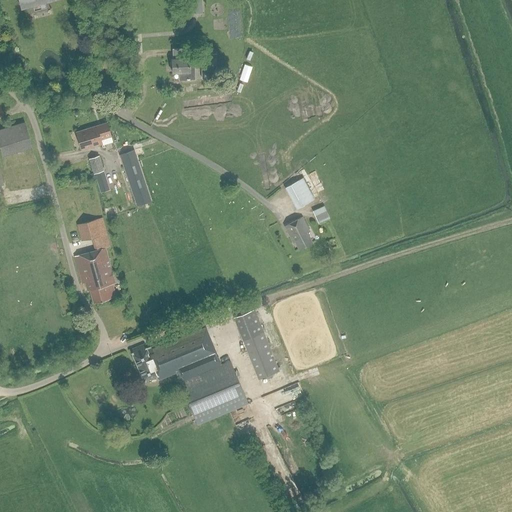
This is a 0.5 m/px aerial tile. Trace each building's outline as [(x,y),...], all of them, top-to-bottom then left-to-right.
[(19,0),(22,9),(35,6),(35,8),(47,5),(47,3),(56,0),(19,0)] [(189,0),(189,14),(202,14),(202,0),(189,0)] [(189,58),(171,59),(172,74),(182,73),(182,81),(195,80),(194,64),(189,64),(189,58)] [(214,59),(199,60),(199,69),(201,69),(202,79),(215,78),(214,59)] [(0,129),(0,146),(3,156),(32,147),(24,122),(0,129)] [(107,123),(75,132),(81,151),(102,145),(101,140),(112,137),(107,123)] [(103,171),(99,155),(89,158),(93,174),(103,171)] [(138,162),(123,166),(135,203),(150,198),(138,162)] [(7,170),(11,189),(47,182),(44,164),(7,170)] [(316,201),(304,179),(285,189),(297,211),(316,201)] [(315,210),(321,222),(332,217),(327,205),(315,210)] [(302,217),(284,226),(293,243),(295,242),(299,250),(312,243),(307,233),(310,232),(302,217)] [(97,219),(77,224),(81,241),(101,235),(107,234),(103,218),(97,219)] [(95,251),(74,256),(82,283),(87,282),(93,304),(115,297),(112,284),(114,283),(104,249),(95,251)] [(278,373),(255,310),(234,318),(258,380),(278,373)] [(230,362),(221,366),(214,348),(213,348),(204,325),(158,343),(159,344),(146,349),(144,344),(131,350),(144,381),(157,376),(159,379),(167,376),(168,377),(176,373),(197,424),(247,404),(230,362)]
